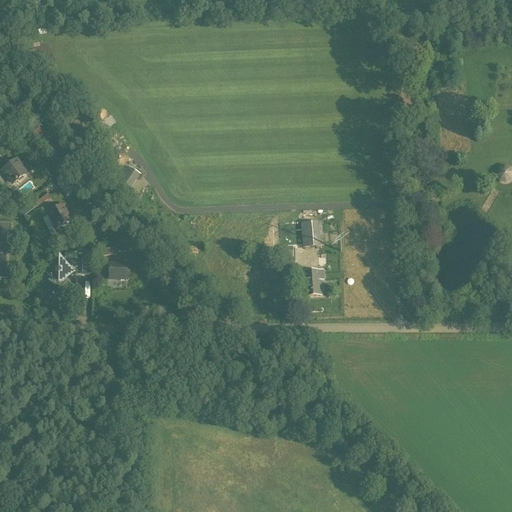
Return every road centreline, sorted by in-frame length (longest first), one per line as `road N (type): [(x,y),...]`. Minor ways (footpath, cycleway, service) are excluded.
road 1 (unclassified): [(0,328),(511,326)]
road 2 (track): [(0,114),(192,313),(196,327)]
